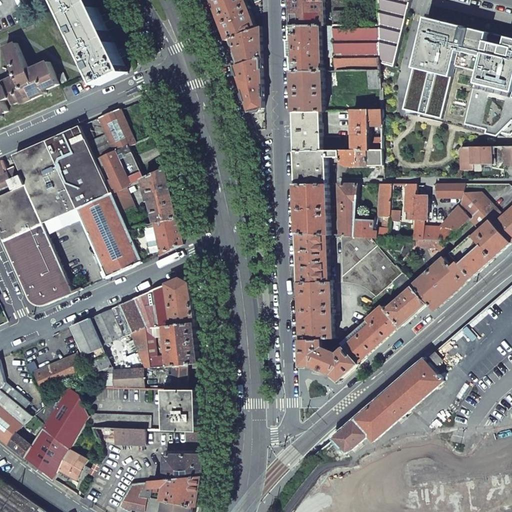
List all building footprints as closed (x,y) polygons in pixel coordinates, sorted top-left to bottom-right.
[(61,0),(101,85),(129,72),(121,54),(104,19),(95,0),(61,0)] [(251,9),(247,0),(214,0),(213,0),(228,40),(259,29),(251,9)] [(291,0),(293,27),(323,26),(327,26),(325,0),(291,0)] [(379,0),(381,25),(381,63),(395,67),(409,13),(411,0),(379,0)] [(353,25),(352,11),(333,12),(333,26),(334,26),(353,25)] [(511,38),(427,17),(405,107),(443,117),(457,65),(480,71),(466,124),(511,136),(511,134),(511,38)] [(334,26),(336,56),(325,56),(326,71),(355,71),(368,71),(381,70),(381,63),(381,25),(353,25),(334,26)] [(294,49),(294,72),(326,71),(325,56),(323,26),(293,27),(294,49)] [(263,43),(263,27),(259,29),(228,40),(237,67),(264,58),(263,43)] [(0,118),(3,117),(2,115),(9,112),(5,102),(12,99),(15,105),(21,102),(22,104),(48,93),(46,91),(60,85),(59,82),(50,62),(30,71),(18,43),(6,49),(14,66),(10,75),(8,74),(6,82),(5,82),(6,86),(0,88),(0,118)] [(265,83),(264,58),(237,67),(251,112),(266,108),(265,83)] [(368,71),(369,88),(382,88),(381,70),(368,71)] [(327,111),(326,71),(294,72),(295,92),(295,112),(323,111),(327,111)] [(59,75),(63,84),(68,81),(64,73),(59,75)] [(136,144),(121,109),(101,118),(108,135),(90,143),(98,160),(117,152),(131,146),(136,144)] [(384,125),(384,110),(354,110),(355,150),(385,150),(385,138),(373,139),(372,125),(384,125)] [(324,137),(323,111),(295,112),(296,131),(297,151),(325,151),(324,137)] [(94,136),(88,124),(83,126),(88,138),(94,136)] [(79,210),(113,194),(98,160),(90,143),(88,138),(83,126),(32,148),(16,155),(25,175),(20,177),(15,167),(8,170),(17,191),(0,198),(0,227),(31,298),(33,300),(35,303),(40,305),(42,306),(45,306),(48,305),(76,293),(45,224),(50,222),(78,209),(79,210)] [(341,151),(341,137),(324,137),(325,151),(341,151)] [(146,179),(131,146),(117,152),(133,185),(145,179),(146,179)] [(494,164),(493,147),(487,148),(462,148),(462,161),(462,170),(473,170),(473,164),(494,164)] [(385,164),(385,150),(355,150),(341,151),(325,151),(297,151),(298,168),(298,184),(330,184),(329,157),(342,157),(342,163),(349,166),(385,165),(385,164)] [(133,185),(117,152),(98,160),(113,194),(127,188),(133,185)] [(12,157),(3,161),(7,170),(8,170),(15,167),(16,166),(12,157)] [(0,198),(17,191),(8,170),(7,170),(3,161),(0,162),(0,198)] [(180,218),(169,169),(146,179),(145,179),(151,202),(153,201),(158,222),(180,218)] [(331,235),(330,184),(298,184),(299,209),(300,234),(330,235),(331,235)] [(358,220),(361,184),(341,185),(342,236),(357,237),(358,220)] [(394,184),(382,184),(380,215),(381,216),(384,216),(384,229),(378,229),(377,237),(390,238),(394,184)] [(418,184),(407,184),(406,212),(408,213),(408,220),(417,220),(418,195),(418,184)] [(467,184),(436,184),(436,189),(439,189),(439,198),(463,198),(463,199),(465,193),(467,184)] [(143,226),(127,188),(113,194),(129,228),(143,226)] [(511,209),(505,217),(482,192),(465,193),(463,199),(462,206),(466,211),(473,218),(481,210),(492,221),(511,243),(511,209)] [(129,228),(113,194),(79,210),(110,278),(144,263),(140,252),(135,241),(129,228)] [(463,199),(463,198),(461,206),(456,212),(454,210),(450,216),(451,217),(442,227),(428,227),(429,200),(428,198),(427,198),(426,196),(418,195),(417,220),(416,239),(418,239),(439,240),(448,241),(451,238),(473,218),(466,211),(462,206),(463,199)] [(185,245),(180,218),(158,222),(143,226),(129,228),(135,241),(149,239),(152,233),(151,228),(159,226),(164,254),(185,245)] [(376,221),(358,220),(357,237),(371,237),(377,237),(378,229),(376,221)] [(511,243),(492,221),(475,237),(473,235),(459,247),(451,254),(473,278),(511,243)] [(331,283),(330,235),(300,234),(301,259),(302,284),(331,283)] [(342,236),(344,282),(350,283),(354,283),(359,285),(364,287),(372,292),(377,297),(394,282),(404,273),(397,265),(396,266),(371,237),(357,237),(342,236)] [(459,247),(451,238),(448,241),(439,240),(441,243),(451,254),(459,247)] [(441,243),(439,240),(418,239),(416,247),(429,248),(437,247),(441,243)] [(160,256),(157,244),(140,252),(144,263),(160,256)] [(473,278),(451,254),(415,286),(416,287),(430,303),(433,307),(437,311),(473,278)] [(415,286),(404,273),(394,282),(407,296),(416,287),(415,286)] [(167,326),(198,323),(192,283),(183,278),(136,299),(147,328),(167,326)] [(336,339),(334,282),(331,283),(302,284),(303,312),(304,340),(325,339),(336,339)] [(430,303),(416,287),(407,296),(389,311),(403,326),(404,327),(417,315),(430,303)] [(109,357),(114,369),(145,368),(152,368),(151,357),(147,328),(136,299),(92,318),(104,345),(132,334),(137,346),(109,357)] [(389,311),(385,306),(343,343),(347,348),(361,363),(382,345),(403,326),(389,311)] [(100,372),(99,387),(116,388),(114,369),(109,357),(104,345),(92,318),(73,326),(94,375),(100,372)] [(202,363),(198,323),(167,326),(169,336),(169,342),(167,342),(167,346),(170,346),(170,349),(164,350),(165,356),(155,357),(151,357),(152,368),(202,363)] [(155,337),(169,336),(167,326),(147,328),(151,357),(155,357),(155,356),(157,356),(155,337)] [(361,363),(347,348),(341,354),(326,348),(325,339),(304,340),(305,365),(313,366),(313,369),(319,369),(324,371),(325,371),(328,373),(334,377),(336,375),(342,381),(362,364),(361,363)] [(40,371),(36,372),(46,391),(77,377),(81,383),(90,379),(79,354),(40,371)] [(426,360),(337,437),(350,453),(356,451),(372,436),(377,442),(446,382),(426,360)] [(29,363),(34,373),(36,372),(40,371),(36,361),(29,363)] [(189,390),(189,366),(175,367),(175,374),(168,375),(168,390),(189,390)] [(116,388),(144,389),(145,389),(145,368),(114,369),(116,388)] [(31,402),(7,382),(0,391),(0,437),(10,446),(18,433),(25,426),(35,416),(25,409),(31,402)] [(72,450),(93,415),(92,415),(81,395),(71,389),(33,446),(25,458),(26,459),(55,480),(61,470),(72,450)] [(201,432),(200,391),(189,390),(168,390),(166,390),(167,431),(187,431),(201,432)] [(152,430),(152,416),(92,415),(93,415),(94,428),(147,430),(152,430)] [(146,445),(147,430),(94,428),(102,443),(146,445)] [(205,442),(204,432),(201,432),(187,431),(187,441),(205,442)] [(33,446),(18,433),(10,446),(25,458),(33,446)] [(79,480),(89,460),(72,450),(61,470),(79,480)] [(166,481),(205,477),(205,455),(165,455),(166,481)] [(200,507),(205,477),(166,481),(148,482),(142,497),(151,498),(153,488),(169,486),(166,501),(195,506),(200,507)] [(142,497),(148,482),(133,484),(117,511),(131,511),(133,509),(146,511),(160,511),(162,500),(151,498),(142,497)] [(193,511),(195,506),(166,501),(164,511),(193,511)]
